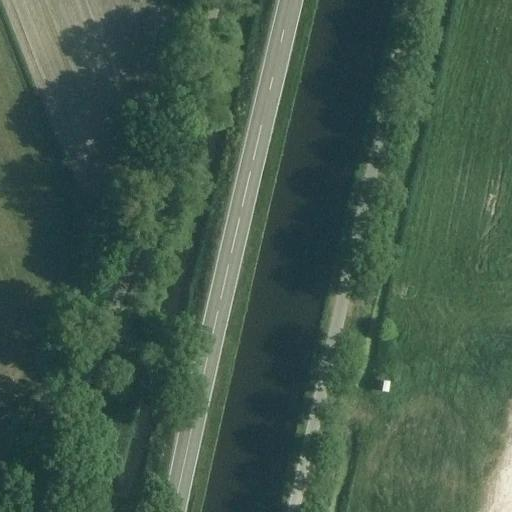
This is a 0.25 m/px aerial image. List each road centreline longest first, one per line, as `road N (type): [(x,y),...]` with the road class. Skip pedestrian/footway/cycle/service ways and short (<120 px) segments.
road 1 (unclassified): [(292,511),(410,0)]
road 2 (secondary): [(174,511),(290,0)]
